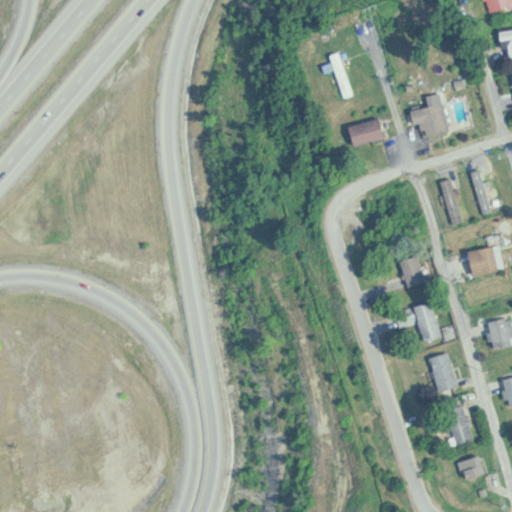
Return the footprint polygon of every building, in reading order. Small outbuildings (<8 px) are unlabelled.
[(511,0),(493,0),(497,12),(511,7),(511,0)] [(508,47),(510,47),(511,53),(511,28),(503,31),(508,47)] [(335,55),(349,97),(358,94),(344,52),(335,55)] [(419,125),(425,124),(428,136),(454,130),(448,103),(416,110),(419,125)] [(353,126),(359,147),(390,138),(384,117),(353,126)] [(463,251),(469,275),(506,268),(497,242),(463,251)] [(397,262),(405,286),(425,279),(420,257),(397,262)] [(418,306),(430,341),(447,335),(436,301),(418,306)] [(486,320),(487,332),(482,332),(486,344),(491,350),(511,344),(511,319),(505,319),(503,316),(486,320)] [(427,356),(447,350),(457,386),(437,392),(427,356)] [(511,374),(498,376),(503,400),(506,399),(508,407),(511,405),(511,374)] [(449,409),(460,444),(479,438),(468,403),(449,409)] [(464,461),(470,479),(491,471),(485,453),(464,461)]
